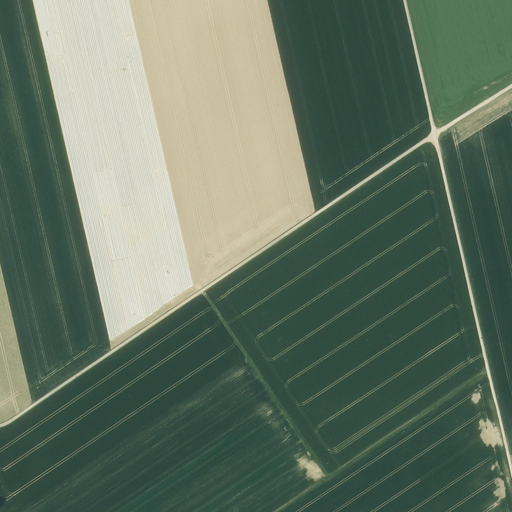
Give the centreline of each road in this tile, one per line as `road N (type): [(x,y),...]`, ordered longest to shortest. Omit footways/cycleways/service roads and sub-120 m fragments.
road 1 (track): [(0,426),(511,87)]
road 2 (track): [(511,473),(404,0)]
road 3 (track): [(488,371),(276,511)]
road 4 (track): [(328,477),(201,291)]
